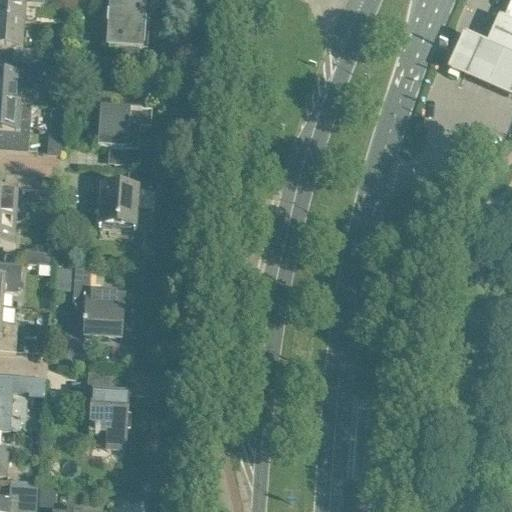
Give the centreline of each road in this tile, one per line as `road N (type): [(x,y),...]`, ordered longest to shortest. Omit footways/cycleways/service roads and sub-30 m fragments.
road 1 (secondary): [(368,0),(303,157),(272,278),(260,511)]
road 2 (secondary): [(325,511),(368,201),(440,0)]
